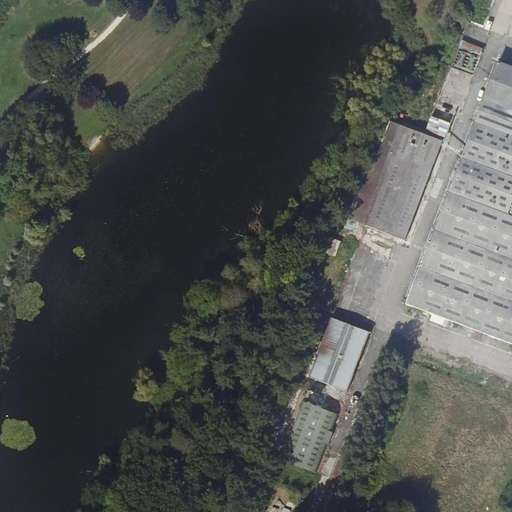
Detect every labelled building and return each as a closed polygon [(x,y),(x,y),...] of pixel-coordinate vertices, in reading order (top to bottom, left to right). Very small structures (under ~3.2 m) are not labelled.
[(511,66),(492,60),(413,309),(450,321),(450,322),(511,341),(511,66)] [(432,116),(427,130),(447,137),(452,122),(432,116)] [(354,221),(410,239),(442,137),(385,120),(354,221)] [(311,378),(350,390),(370,329),(330,317),(311,378)] [(309,389),(282,459),(318,472),(344,402),(309,389)]
